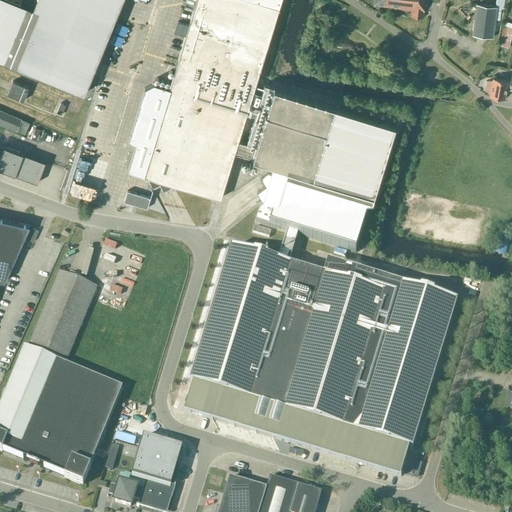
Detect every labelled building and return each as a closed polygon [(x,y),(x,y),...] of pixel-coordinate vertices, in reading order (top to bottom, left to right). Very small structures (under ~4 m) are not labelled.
[(122,0),(35,0),(33,8),(13,0),(0,0),(0,58),(84,93),(122,0)] [(136,143),(127,170),(147,176),(152,187),(160,183),(163,190),(171,186),(172,184),(220,198),(235,150),(243,153),(243,154),(273,164),(270,173),(267,172),(261,177),(266,185),(257,192),(262,200),(255,222),(287,232),(297,235),(356,253),(395,124),(265,84),(247,143),(238,140),(280,0),(196,0),(169,88),(154,83),(144,88),(128,141),(136,143)] [(426,3),(426,0),(374,0),(374,4),(394,6),(394,8),(411,10),(410,16),(423,18),(423,12),(424,3),(426,3)] [(476,3),(472,35),(493,38),(497,6),(476,3)] [(511,23),(504,22),(498,49),(508,51),(511,30),(511,23)] [(485,89),(490,93),(490,95),(505,98),(506,89),(508,89),(508,90),(511,90),(511,76),(510,81),(493,78),(492,80),(487,81),(485,89)] [(23,100),(29,87),(12,81),(7,93),(23,100)] [(57,103),(54,113),(60,115),(63,104),(57,103)] [(0,123),(25,134),(30,122),(0,109),(0,123)] [(45,161),(4,146),(0,157),(0,168),(37,183),(45,161)] [(164,191),(168,200),(173,197),(169,189),(164,191)] [(124,201),(147,208),(150,198),(127,191),(124,201)] [(0,218),(0,280),(5,281),(30,225),(0,218)] [(254,228),(253,233),(268,237),(270,232),(254,228)] [(193,385),(185,412),(401,477),(409,450),(412,451),(457,303),(336,266),(327,267),(324,277),(288,266),(292,254),(292,253),(294,248),(294,246),(297,235),(287,232),(284,244),(283,246),(282,251),(281,252),(278,263),(231,249),(190,384),(193,385)] [(103,258),(102,263),(125,271),(126,266),(103,258)] [(102,267),(100,273),(111,276),(113,270),(102,267)] [(66,363),(96,288),(59,273),(28,347),(66,363)] [(117,280),(113,292),(123,295),(127,284),(117,280)] [(122,389),(97,378),(62,364),(24,348),(0,405),(0,451),(2,452),(64,477),(64,478),(83,486),(90,467),(122,389)] [(111,484),(107,497),(108,497),(108,495),(116,497),(115,502),(130,507),(134,494),(142,496),(139,507),(156,511),(167,511),(174,489),(170,488),(182,448),(143,437),(132,475),(125,473),(119,477),(116,486),(111,484)] [(315,511),(321,493),(269,477),(266,489),(258,511),(315,511)] [(258,511),(266,489),(229,478),(218,511),(258,511)]
